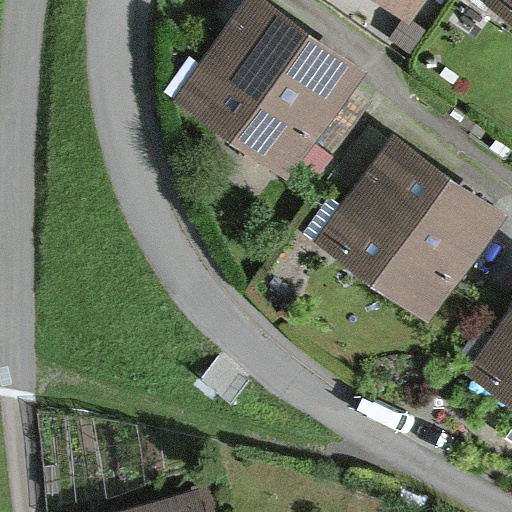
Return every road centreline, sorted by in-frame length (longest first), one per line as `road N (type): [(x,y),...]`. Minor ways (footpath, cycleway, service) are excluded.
road 1 (residential): [(117,0),(122,116),(168,250),(194,290),(237,337),(345,418),(511,505)]
road 2 (residential): [(29,0),(9,363),(29,511)]
road 3 (track): [(0,401),(324,454),(393,447)]
